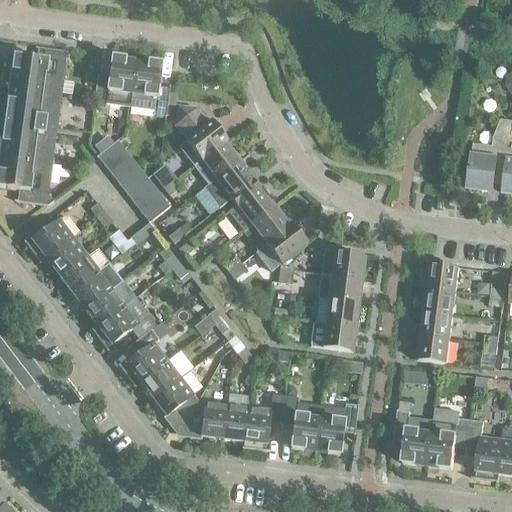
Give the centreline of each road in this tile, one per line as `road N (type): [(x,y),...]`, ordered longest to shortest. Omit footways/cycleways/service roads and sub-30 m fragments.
road 1 (residential): [(511,237),(402,222),(339,198),(308,176),(234,45),(18,12)]
road 2 (residential): [(341,487),(185,467),(156,456),(94,374)]
road 3 (residential): [(94,374),(0,255)]
road 4 (tertiary): [(138,500),(104,472),(53,407)]
